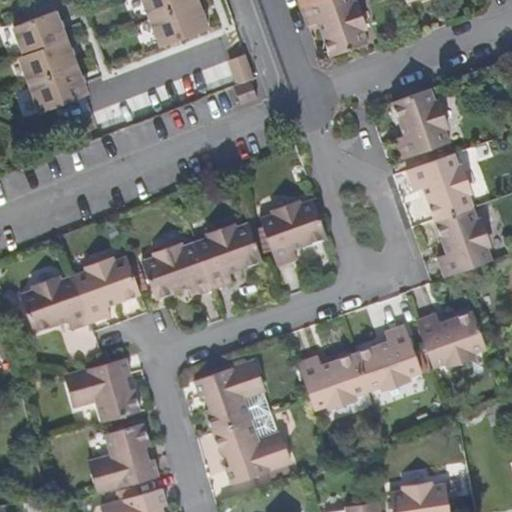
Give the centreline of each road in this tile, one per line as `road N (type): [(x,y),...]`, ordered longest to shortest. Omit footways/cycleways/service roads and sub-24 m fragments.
road 1 (residential): [(358,288),(172,355),(164,388),(198,511)]
road 2 (residential): [(309,102),(511,28)]
road 3 (residential): [(358,288),(384,279),(403,255),(379,187),(330,160)]
road 4 (residential): [(330,160),(324,187),(358,288)]
